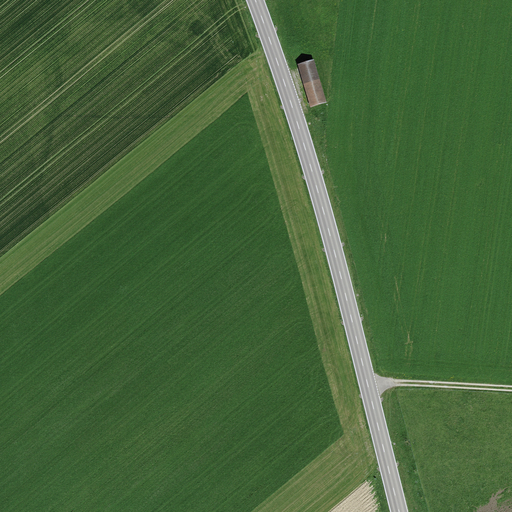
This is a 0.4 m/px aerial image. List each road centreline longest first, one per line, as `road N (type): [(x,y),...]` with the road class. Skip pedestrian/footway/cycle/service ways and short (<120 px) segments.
road 1 (secondary): [(398,511),(317,191),(255,0)]
road 2 (track): [(366,380),(511,388)]
